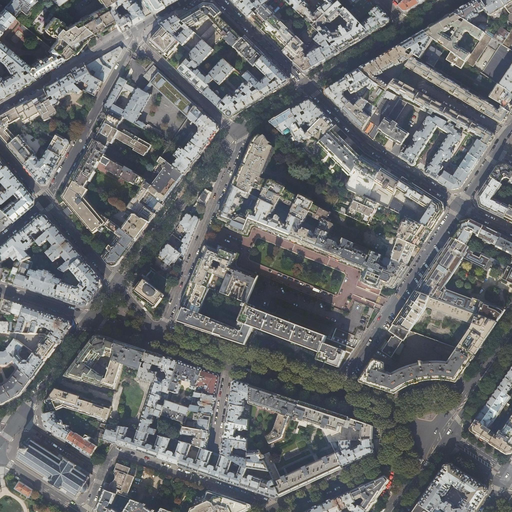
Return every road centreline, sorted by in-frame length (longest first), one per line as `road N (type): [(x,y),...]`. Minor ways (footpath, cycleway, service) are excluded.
road 1 (residential): [(331,399),(459,204)]
road 2 (tertiary): [(186,0),(0,108)]
road 3 (residential): [(103,472),(114,450),(283,508)]
road 4 (residential): [(235,156),(158,340)]
road 5 (residential): [(307,86),(368,146),(459,204)]
road 6 (tertiary): [(221,147),(117,286)]
road 7 (tertiary): [(440,435),(283,508)]
road 8 (primary): [(511,334),(440,435)]
road 9 (residential): [(219,0),(307,86)]
road 10 (tertiary): [(91,320),(19,418)]
